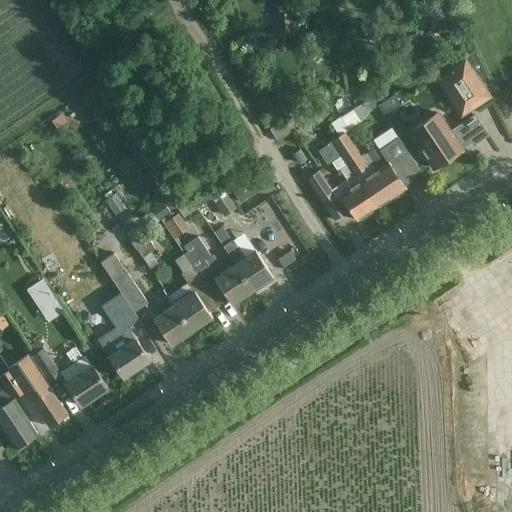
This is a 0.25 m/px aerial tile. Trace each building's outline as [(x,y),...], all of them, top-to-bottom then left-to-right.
[(272,34),(298,33),(296,13),(290,13),(289,6),(279,7),(279,14),(272,14),(273,24),(271,24),(272,34)] [(249,14),(248,37),(271,37),(271,15),(249,14)] [(466,61),(439,79),(463,114),(489,96),(466,61)] [(332,111),(310,125),(317,136),(339,122),(332,111)] [(475,115),(460,125),(451,132),(438,113),(410,132),(423,150),(420,152),(425,159),(428,157),(435,168),(463,150),(461,146),(466,143),(467,145),(471,142),(474,145),(489,135),(475,115)] [(401,179),(419,167),(399,137),(380,150),(389,163),(369,176),(365,169),(368,167),(345,132),(332,140),(334,142),(378,206),(398,193),(399,196),(403,193),(401,191),(406,188),(401,179)] [(378,206),(334,142),(324,148),(339,171),(341,170),(347,179),(332,189),(319,170),(307,178),(335,220),(347,212),(347,211),(350,209),(357,220),(378,206)] [(309,158),(302,147),(292,154),(298,165),(309,158)] [(231,187),(241,202),(255,192),(246,178),(231,187)] [(237,209),(219,182),(206,190),(225,217),(237,209)] [(197,208),(211,199),(205,191),(192,200),(197,208)] [(112,201),(122,218),(135,210),(125,193),(112,201)] [(172,211),(162,198),(153,205),(162,218),(172,211)] [(185,217),(197,208),(192,200),(179,209),(185,217)] [(151,240),(145,232),(132,241),(138,249),(151,240)] [(233,304),(254,291),(236,264),(216,277),(205,260),(211,256),(197,235),(181,246),(187,256),(208,289),(218,282),(233,304)] [(234,239),(232,240),(224,246),(236,264),(254,291),(274,277),(256,250),(246,257),(234,239)] [(125,258),(138,249),(132,241),(119,250),(125,258)] [(149,303),(114,253),(101,263),(124,294),(135,311),(149,303)] [(198,295),(208,289),(187,256),(179,261),(186,271),(182,274),(188,283),(169,296),(175,304),(192,331),(213,317),(198,295)] [(44,296),(58,292),(55,278),(41,282),(44,296)] [(150,360),(146,353),(136,339),(129,329),(142,321),(135,311),(124,294),(111,302),(129,328),(115,338),(122,349),(110,356),(124,377),(150,360)] [(0,332),(2,334),(16,323),(0,302),(0,332)] [(172,345),(192,331),(175,304),(154,318),(172,345)] [(94,366),(93,367),(85,356),(61,372),(44,348),(32,356),(50,383),(62,375),(68,384),(67,384),(82,405),(108,388),(94,366)] [(28,355),(17,362),(10,367),(12,371),(1,378),(8,388),(15,399),(26,392),(50,427),(68,414),(28,355)] [(8,388),(0,393),(0,423),(1,423),(17,448),(39,434),(15,399),(8,388)] [(0,441),(0,460),(8,454),(0,441)]
